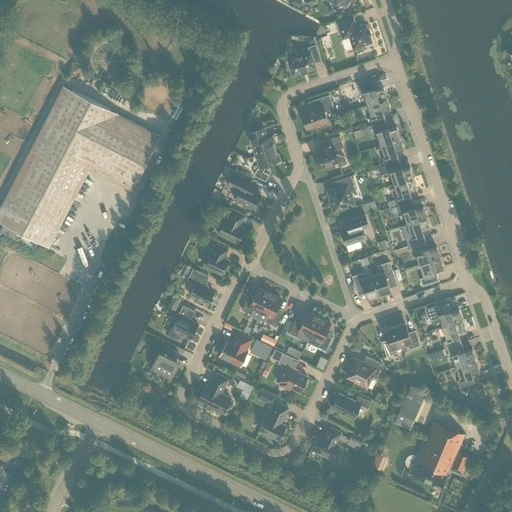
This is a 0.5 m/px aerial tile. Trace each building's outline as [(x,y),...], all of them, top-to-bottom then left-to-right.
[(363,50),(362,46),(365,45),(366,46),(374,44),(371,35),(370,36),(366,24),(356,27),(353,17),(337,23),(342,39),(349,37),(353,49),(356,48),(357,52),(363,50)] [(288,61),(286,62),(289,71),(291,70),(293,75),(316,68),(314,62),(321,60),(316,45),(309,47),(310,52),(287,59),(288,61)] [(367,105),(387,98),(383,87),(376,90),(373,80),(358,85),(360,93),(363,92),(367,105)] [(63,85),(0,207),(0,221),(4,223),(0,229),(0,231),(14,238),(18,230),(49,246),(90,168),(132,190),(160,136),(118,114),(118,113),(63,85)] [(326,122),(328,121),(325,111),(333,108),(329,95),(313,100),(316,108),(301,113),(306,129),(319,124),(320,126),(322,127),(326,125),(327,123),(326,122)] [(371,125),(386,120),(383,111),(391,109),(387,98),(367,105),(371,117),(369,118),(371,125)] [(380,144),(400,138),(397,127),(389,130),(386,120),(371,125),(373,133),(376,132),(380,144)] [(250,139),(256,155),(275,148),(273,143),(275,143),(273,137),(260,141),(259,137),(265,135),(263,128),(250,132),(252,138),(250,139)] [(329,148),(315,153),(320,168),(337,162),(338,166),(347,163),(345,156),(336,153),(335,150),(344,147),(340,135),(326,140),(329,148)] [(382,158),(384,165),(399,160),(396,151),(404,148),(400,138),(380,144),(384,157),(382,158)] [(277,154),(275,148),(256,155),(259,166),(258,169),(257,169),(254,175),(266,181),(269,174),(263,171),(266,164),(280,160),(278,154),(277,154)] [(380,175),(389,172),(393,184),(414,178),(410,167),(402,169),(399,160),(384,165),(378,168),(380,175)] [(248,180),(233,173),(227,185),(239,190),(235,199),(254,209),(261,194),(245,187),(248,180)] [(339,211),(339,210),(355,204),(350,191),(356,189),(351,175),(332,182),(334,188),(327,190),(332,205),(331,205),(333,213),(339,211)] [(395,198),(397,205),(413,200),(409,191),(417,188),(414,178),(393,184),(398,197),(395,198)] [(403,211),(407,224),(427,217),(423,207),(416,209),(413,200),(398,205),(397,205),(396,205),(398,213),(403,211)] [(237,243),(244,228),(240,226),(244,215),(233,210),(228,220),(225,218),(218,233),(237,243)] [(347,229),(341,231),(345,245),(346,244),(349,251),(362,247),(360,240),(366,238),(364,230),(370,228),(366,214),(344,221),(347,229)] [(409,238),(411,245),(426,240),(423,231),(430,228),(427,217),(407,224),(411,237),(409,238)] [(378,242),(380,248),(387,246),(385,240),(378,242)] [(416,251),(420,264),(440,257),(437,247),(429,249),(426,240),(411,245),(413,252),(416,251)] [(222,274),(229,260),(224,258),(229,249),(216,243),(211,252),(210,251),(204,265),(222,274)] [(444,268),(440,257),(420,264),(424,276),(420,278),(422,286),(439,280),(436,270),(444,268)] [(373,275),(379,294),(391,291),(388,281),(395,278),(390,261),(377,265),(380,273),(373,275)] [(208,304),(214,291),(207,288),(208,287),(207,283),(205,283),(209,276),(193,268),(188,279),(196,283),(190,295),(208,304)] [(379,294),(373,275),(366,277),(364,272),(352,276),(357,291),(365,288),(368,298),(379,294)] [(256,318),(257,319),(270,293),(259,288),(253,298),(248,296),(242,309),(252,314),(256,318)] [(270,293),(257,319),(259,320),(265,321),(276,326),(283,313),(276,309),(281,299),(270,293)] [(443,327),(463,320),(459,309),(451,312),(448,302),(433,307),(436,315),(438,314),(443,327)] [(195,311),(183,305),(178,314),(179,315),(173,329),(171,328),(167,335),(176,339),(180,333),(191,338),(198,324),(190,320),(195,311)] [(296,319),(289,332),(301,338),(307,341),(310,336),(319,317),(308,312),(303,322),(296,319)] [(310,336),(307,341),(314,344),(326,350),(332,337),(325,333),(330,323),(319,317),(310,336)] [(444,340),(447,348),(462,343),(459,333),(466,331),(463,320),(443,327),(447,339),(444,340)] [(405,322),(395,326),(401,345),(407,343),(409,349),(420,345),(415,330),(409,332),(405,322)] [(395,347),(401,345),(395,326),(384,330),(387,340),(382,341),(387,356),(397,353),(395,347)] [(272,344),(275,338),(261,332),(259,338),(272,344)] [(232,344),(227,342),(220,355),(240,365),(246,351),(245,351),(250,339),(238,333),(232,344)] [(272,346),(256,339),(252,347),(268,355),(272,346)] [(452,354),(456,367),(476,360),(472,349),(465,352),(462,343),(447,348),(449,355),(452,354)] [(159,351),(151,368),(171,378),(180,361),(175,359),(178,352),(164,345),(161,352),(159,351)] [(272,356),(279,360),(281,356),(283,353),(275,349),(272,356)] [(431,359),(437,357),(435,351),(429,353),(431,359)] [(294,370),(298,360),(283,353),(281,356),(278,363),(284,366),(277,381),(280,382),(279,384),(289,389),(290,387),(300,392),(301,389),(304,388),(305,386),(306,384),(306,382),(306,379),(307,376),(294,370)] [(376,378),(383,364),(366,356),(363,362),(356,359),(347,377),(355,381),(355,382),(367,387),(372,376),(376,378)] [(480,371),(476,360),(456,367),(460,379),(458,380),(460,388),(475,383),(472,373),(480,371)] [(209,387),(205,385),(198,401),(223,413),(231,398),(221,393),(228,379),(216,373),(209,387)] [(240,379),(238,384),(244,387),(241,394),(246,396),(252,385),(240,379)] [(426,391),(410,385),(395,422),(410,428),(426,391)] [(355,401),(339,393),(332,408),(353,418),(360,404),(368,408),(371,401),(358,395),(355,401)] [(259,431),(278,440),(286,425),(280,422),(281,419),(282,420),(288,408),(277,402),(269,417),(266,416),(259,431)] [(411,464),(407,473),(433,484),(434,482),(442,486),(450,468),(462,473),(470,454),(458,448),(465,433),(433,419),(414,465),(411,464)] [(312,449),(332,458),(338,445),(336,444),(342,432),(329,426),(324,438),(319,435),(312,449)] [(364,438),(352,433),(349,439),(361,445),(364,438)] [(19,471),(13,468),(7,478),(13,482),(19,471)]
